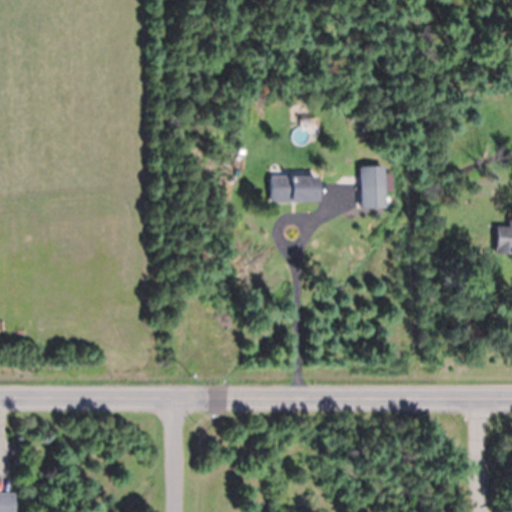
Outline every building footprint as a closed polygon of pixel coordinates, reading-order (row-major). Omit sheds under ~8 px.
[(511,90),(502,90),(502,82),(511,81),(511,90)] [(361,210),(385,210),(385,168),(361,168),(361,210)] [(315,195),(315,200),(297,200),(297,201),(268,201),(269,175),(291,176),(291,175),(315,175),(315,182),(315,195)] [(511,253),(494,253),(494,225),(506,225),(506,219),(511,219),(511,253)] [(0,511),(0,492),(10,492),(12,492),(12,511),(0,511)]
